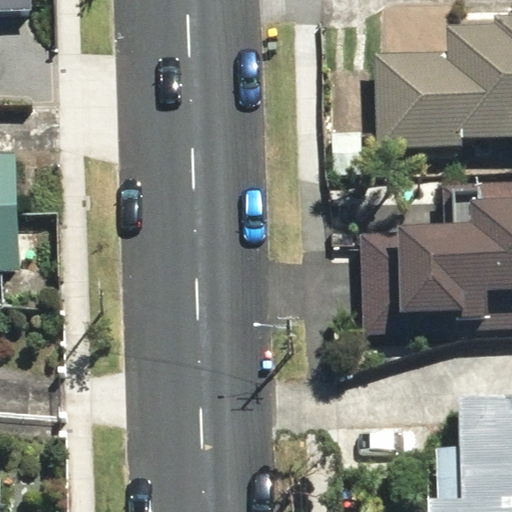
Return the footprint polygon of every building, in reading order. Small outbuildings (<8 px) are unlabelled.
[(0,0),(0,19),(31,20),(31,0),(0,0)] [(387,55),(383,154),(487,157),(487,144),(511,144),(511,25),(450,23),(449,56),(387,55)] [(22,168),(0,167),(0,275),(20,276),(22,168)] [(511,188),(486,187),(485,236),(417,234),(416,253),(366,251),(363,340),(499,344),(501,297),(511,297),(511,188)] [(511,511),(511,410),(473,409),(471,463),(444,462),(442,511),(511,511)]
